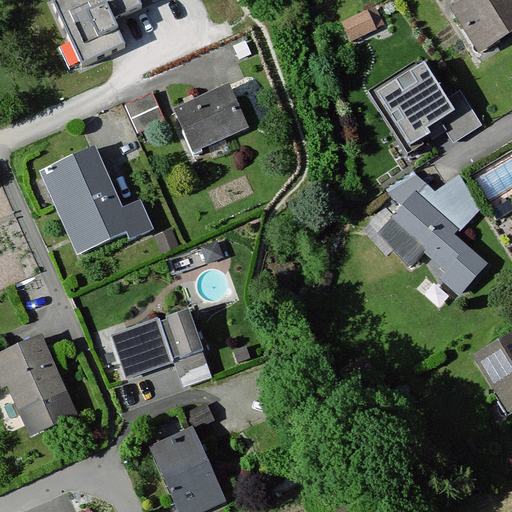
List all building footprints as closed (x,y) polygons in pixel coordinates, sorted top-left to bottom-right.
[(135,0),(61,0),(52,5),(81,67),(121,48),(109,24),(140,10),(135,0)] [(511,0),(468,0),(454,9),(480,50),(511,29),(511,0)] [(368,11),(343,22),(351,40),(376,29),(368,11)] [(423,62),(370,95),(405,153),(433,136),(426,126),(453,110),(423,62)] [(230,89),(175,114),(194,157),(249,132),(230,89)] [(126,102),(138,132),(167,120),(155,90),(126,102)] [(92,145),(37,168),(73,252),(127,229),(131,238),(153,229),(138,194),(117,203),(92,145)] [(463,291),(485,266),(453,238),(478,210),(461,180),(436,197),(416,179),(390,193),(403,209),(380,234),(409,265),(422,251),(463,291)] [(178,246),(172,230),(156,236),(162,252),(178,246)] [(187,315),(113,341),(127,381),(201,354),(187,315)] [(39,334),(0,351),(0,378),(25,436),(74,414),(39,334)] [(511,335),(475,359),(510,414),(511,412),(511,335)] [(246,347),(234,351),(238,362),(249,358),(246,347)] [(206,404),(184,414),(191,428),(212,419),(206,404)] [(193,431),(151,450),(179,511),(202,511),(225,502),(193,431)]
